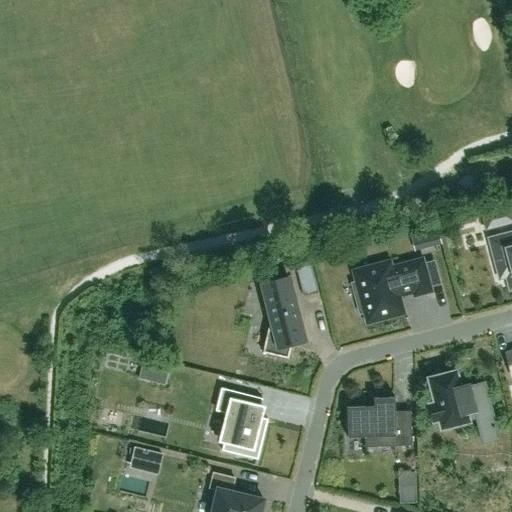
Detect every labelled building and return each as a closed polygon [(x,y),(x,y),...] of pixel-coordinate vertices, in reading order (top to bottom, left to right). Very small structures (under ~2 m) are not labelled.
[(511,214),(510,208),(482,216),(486,229),(511,222),(511,214)] [(423,232),(426,243),(440,240),(437,228),(423,232)] [(511,232),(489,239),(499,279),(508,276),(509,279),(511,277),(511,232)] [(391,259),(351,270),(358,298),(356,299),(360,314),(362,313),(365,325),(406,314),(402,297),(412,295),(412,298),(433,292),(423,256),(392,264),(391,259)] [(319,293),(311,262),(295,266),(303,297),(319,293)] [(271,317),(263,353),(288,359),(291,344),(304,341),(288,279),(263,285),(271,317)] [(143,361),(138,379),(165,385),(169,368),(143,361)] [(456,372),(429,379),(435,404),(429,405),(434,422),(439,420),(441,429),(469,422),(466,413),(474,411),(482,443),(498,439),(484,383),(469,387),(469,385),(460,387),(456,372)] [(221,389),(216,411),(225,413),(218,441),(224,443),(222,451),(257,460),(268,420),(266,419),(265,422),(261,421),(265,407),(261,406),(262,399),(221,389)] [(365,447),(411,447),(410,412),(395,412),(394,398),(373,399),(374,406),(347,407),(347,438),(364,437),(365,447)] [(217,490),(211,511),(261,511),(264,500),(231,492),(235,478),(213,473),(210,488),(217,490)]
